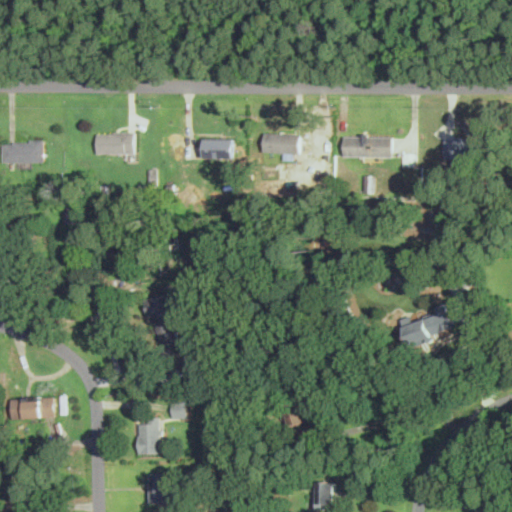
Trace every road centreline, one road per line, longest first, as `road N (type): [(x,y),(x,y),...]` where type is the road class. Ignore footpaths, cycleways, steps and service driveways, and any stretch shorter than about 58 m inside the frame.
road 1 (residential): [(0,83),(511,84)]
road 2 (residential): [(101,511),(91,381),(64,349),(0,322)]
road 3 (residential): [(511,398),(453,436),(432,466),(419,511)]
